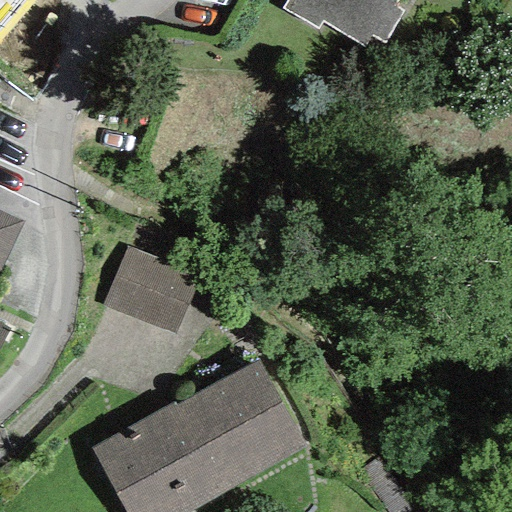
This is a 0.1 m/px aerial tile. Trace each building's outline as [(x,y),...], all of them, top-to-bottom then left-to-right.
[(285,0),(281,8),(316,28),(320,21),(363,46),(369,35),(383,43),(404,9),(394,3),(396,0),(285,0)] [(0,266),(22,222),(0,211),(0,266)] [(198,273),(125,246),(102,308),(175,336),(198,273)] [(0,345),(9,328),(0,323),(0,345)] [(91,452),(123,511),(186,511),(305,448),(258,362),(175,407),(172,401),(87,446),(91,452)]
